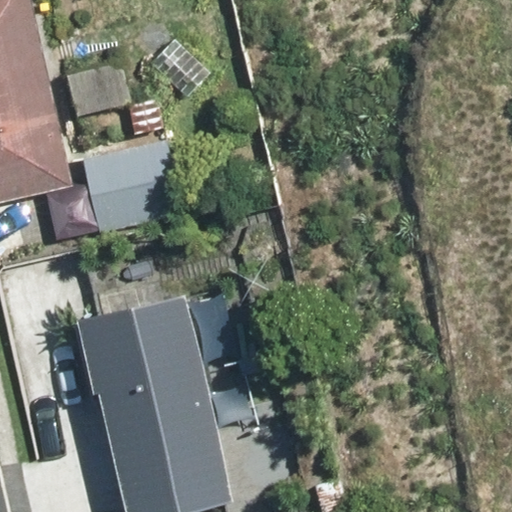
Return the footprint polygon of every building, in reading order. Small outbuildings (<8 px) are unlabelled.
[(38,0),(0,0),(0,203),(78,186),(38,0)] [(187,30),(151,60),(185,101),(220,71),(187,30)] [(116,53),(65,63),(76,116),(126,106),(116,53)] [(189,218),(170,134),(164,106),(131,113),(137,141),(85,153),(104,237),(189,218)] [(196,293),(81,316),(121,511),(227,511),(241,509),(196,293)]
